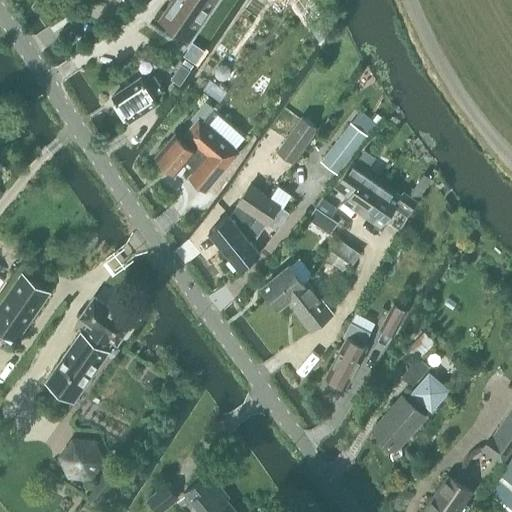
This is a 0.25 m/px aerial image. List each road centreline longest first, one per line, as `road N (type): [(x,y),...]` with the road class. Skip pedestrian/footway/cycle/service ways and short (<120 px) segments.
road 1 (unclassified): [(354,511),(140,220),(0,10)]
road 2 (unclassified): [(511,157),(452,83),(408,0)]
